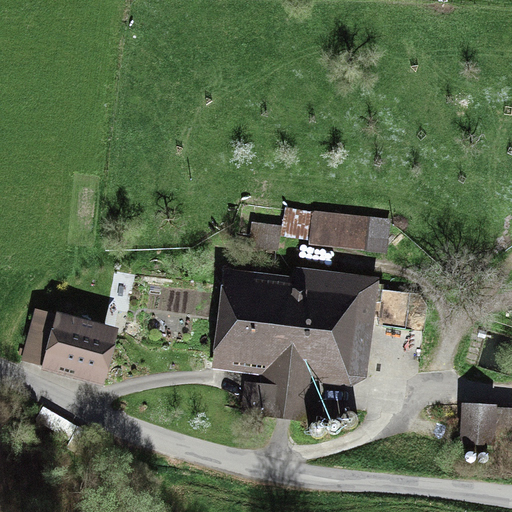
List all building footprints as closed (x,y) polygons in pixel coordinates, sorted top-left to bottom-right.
[(286,207),(283,231),(381,242),(384,218),(286,207)] [(240,223),(238,243),(277,247),(279,227),(240,223)] [(237,286),(229,353),(272,359),(269,386),(249,384),(247,409),(306,415),(312,364),(361,370),(372,280),(298,270),(295,294),(237,286)] [(71,319),(33,309),(21,357),(43,363),(44,358),(97,374),(108,336),(69,325),(71,319)] [(511,410),(466,410),(465,447),(511,447),(511,410)]
